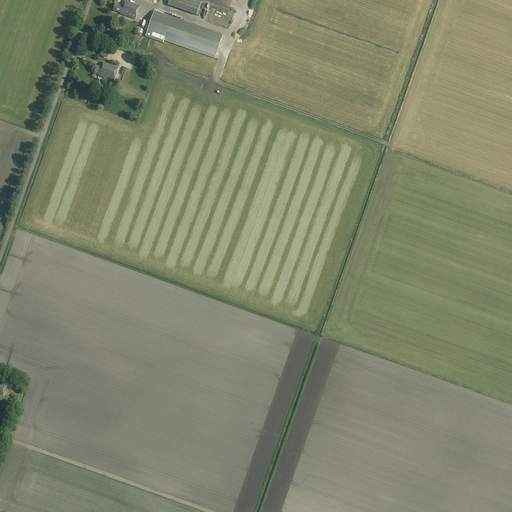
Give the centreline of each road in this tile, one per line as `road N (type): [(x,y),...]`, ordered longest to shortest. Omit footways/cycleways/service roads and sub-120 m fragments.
road 1 (track): [(77,35),(386,142)]
road 2 (unclassified): [(0,256),(90,0)]
road 3 (track): [(0,436),(209,511)]
